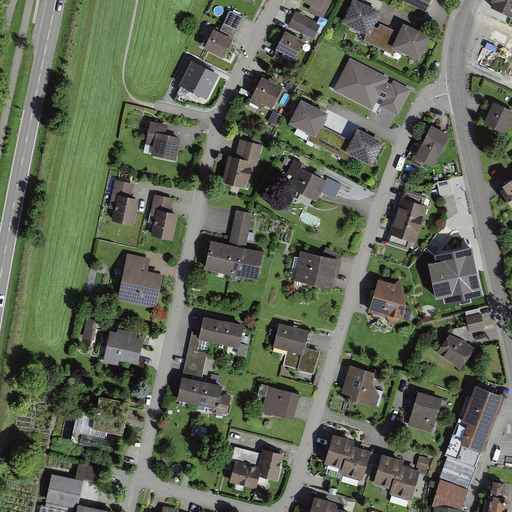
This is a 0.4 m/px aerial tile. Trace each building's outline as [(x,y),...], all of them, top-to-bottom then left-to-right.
[(338,0),(311,0),(310,2),(332,13),(338,0)] [(381,9),(361,0),(350,0),(341,21),(369,34),(381,9)] [(409,0),(408,4),(425,11),(429,0),(409,0)] [(511,0),(489,0),(488,3),(511,12),(511,0)] [(234,11),(213,49),(232,59),(241,41),(239,40),(250,19),(234,11)] [(325,26),(301,14),(293,28),(318,40),(325,26)] [(403,21),(391,45),(419,59),(430,34),(403,21)] [(511,33),(494,25),(477,63),(506,77),(511,64),(511,33)] [(313,42),(295,33),(286,51),(304,60),(313,42)] [(410,85),(348,55),(331,89),(371,108),(374,102),(397,113),(410,85)] [(193,58),(180,83),(207,97),(221,72),(193,58)] [(294,87),(272,77),(261,100),(283,110),(294,87)] [(328,111),(301,98),(289,123),(316,136),(328,111)] [(511,103),(511,106),(503,102),(493,125),(511,133),(511,103)] [(167,124),(152,120),(149,130),(164,134),(167,124)] [(451,131),(428,122),(414,157),(437,167),(451,131)] [(387,140),(359,126),(347,151),(375,165),(387,140)] [(176,160),(180,139),(157,133),(152,154),(176,160)] [(263,143),(240,138),(236,155),(259,160),(263,143)] [(231,154),(224,182),(247,187),(253,159),(231,154)] [(317,200),(328,178),(304,166),(306,163),(292,157),(284,173),(296,178),(292,187),(317,200)] [(136,183),(115,178),(112,192),(132,197),(136,183)] [(463,179),(442,183),(446,199),(467,194),(463,179)] [(430,196),(404,188),(401,198),(392,224),(389,233),(414,242),(430,196)] [(175,197),(155,193),(152,206),(172,211),(175,197)] [(134,226),(139,199),(118,195),(113,223),(134,226)] [(173,241),(179,213),(158,209),(152,237),(173,241)] [(225,243),(210,240),(205,269),(260,280),(266,249),(242,244),(248,216),(231,213),(225,243)] [(340,257),(300,248),(294,277),(334,286),(340,257)] [(471,248),(436,255),(447,302),(482,294),(471,248)] [(157,262),(134,257),(124,302),(163,311),(170,277),(154,274),(157,262)] [(401,288),(379,283),(371,310),(400,318),(405,305),(401,288)] [(479,309),(466,312),(469,326),(470,329),(484,326),(479,309)] [(218,315),(204,312),(199,334),(239,343),(244,321),(231,319),(218,315)] [(100,321),(88,318),(84,339),(96,342),(100,321)] [(310,328),(279,322),(273,346),(284,348),(281,365),(312,372),(317,350),(311,350),(305,348),(307,339),(310,328)] [(469,326),(454,329),(452,335),(439,351),(460,367),(470,353),(462,348),(470,331),(470,329),(469,326)] [(151,338),(117,330),(109,364),(125,367),(126,362),(145,366),(151,338)] [(205,336),(196,334),(186,376),(205,380),(211,355),(201,353),(205,336)] [(390,374),(354,366),(347,394),(360,397),(359,401),(382,407),(390,374)] [(193,379),(183,376),(178,399),(220,408),(225,385),(213,383),(193,379)] [(300,393),(267,385),(260,412),(294,420),(300,393)] [(502,395),(476,386),(464,419),(470,421),(462,441),(482,448),(502,395)] [(450,401),(425,391),(412,427),(437,436),(450,401)] [(130,401),(107,397),(101,430),(139,437),(142,417),(137,416),(138,407),(129,405),(130,401)] [(341,436),(331,433),(322,461),(336,465),(335,471),(359,478),(367,450),(358,447),(350,445),(352,439),(341,436)] [(260,466),(235,461),(232,474),(230,481),(261,488),(264,474),(279,477),(282,462),(284,452),(263,448),(260,466)] [(390,457),(380,453),(372,481),(389,486),(388,492),(408,498),(416,469),(407,467),(399,465),(401,459),(390,457)] [(79,478),(58,475),(53,502),(84,508),(88,483),(102,485),(105,469),(82,464),(79,478)] [(326,497),(314,494),(309,511),(342,511),(337,510),(339,501),(326,497)] [(511,511),(511,497),(496,496),(494,511),(511,511)]
